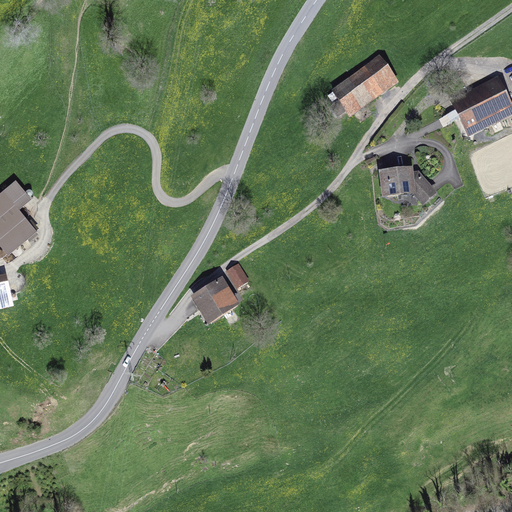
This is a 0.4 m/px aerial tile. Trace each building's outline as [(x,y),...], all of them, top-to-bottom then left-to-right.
[(382,61),(332,93),(350,121),(399,88),(382,61)] [(511,110),(497,80),(449,103),(468,141),(511,119),(511,110)] [(413,169),(378,175),(379,202),(412,197),(422,206),(435,199),(413,169)] [(13,183),(0,194),(0,258),(8,257),(33,237),(18,215),(33,204),(13,183)] [(238,268),(226,275),(236,291),(248,284),(238,268)] [(222,281),(189,300),(203,324),(236,306),(222,281)]
